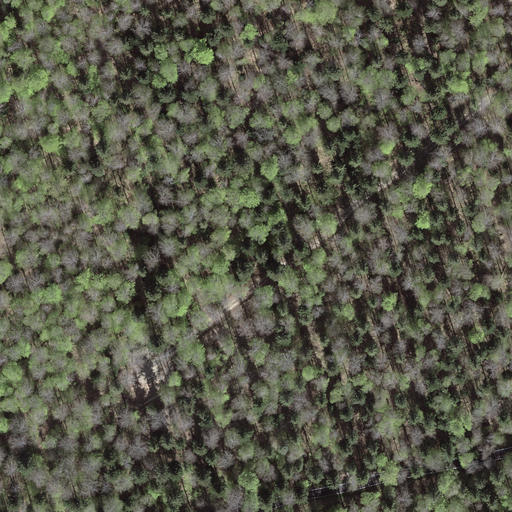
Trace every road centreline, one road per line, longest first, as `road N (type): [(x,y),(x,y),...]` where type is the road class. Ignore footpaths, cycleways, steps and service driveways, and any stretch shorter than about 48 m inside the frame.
road 1 (track): [(35,440),(77,402),(159,362),(326,234),(511,73)]
road 2 (tertiary): [(511,449),(222,511)]
